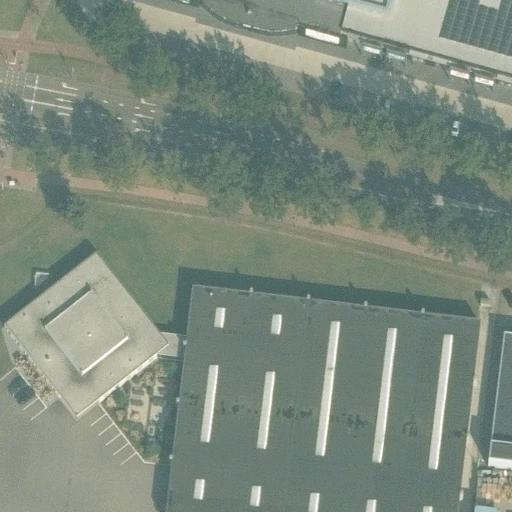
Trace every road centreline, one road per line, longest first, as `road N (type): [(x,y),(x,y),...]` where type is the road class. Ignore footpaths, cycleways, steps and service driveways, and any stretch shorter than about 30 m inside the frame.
road 1 (tertiary): [(511,208),(265,145),(0,95)]
road 2 (tertiary): [(0,130),(257,176),(511,237)]
